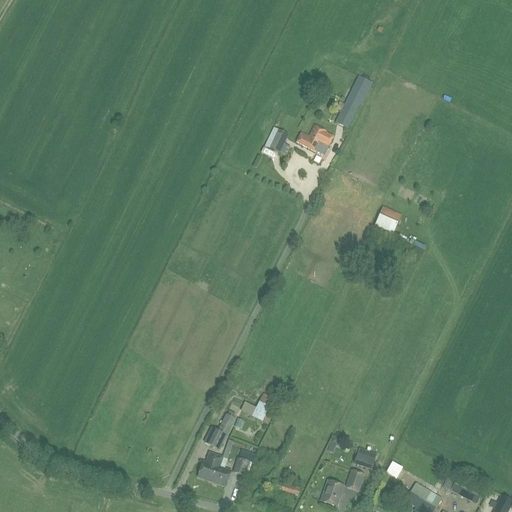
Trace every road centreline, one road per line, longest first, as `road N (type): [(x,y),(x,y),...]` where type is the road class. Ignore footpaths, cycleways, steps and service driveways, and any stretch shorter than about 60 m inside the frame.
road 1 (unknown): [(163,493),(281,261),(326,153)]
road 2 (unclassified): [(233,511),(51,461),(0,418)]
